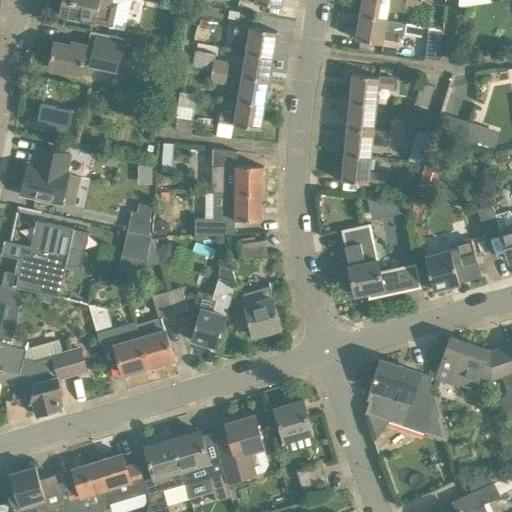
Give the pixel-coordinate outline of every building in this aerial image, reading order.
[(130,0),(64,0),(61,14),(111,24),(111,25),(125,28),(130,0)] [(362,0),(360,15),(387,19),(389,9),(404,12),(405,8),(420,11),(420,7),(430,8),(431,2),(428,2),(417,0),(362,0)] [(356,39),(398,47),(399,36),(384,34),(387,19),(360,15),(356,39)] [(249,38),(247,52),(273,56),(277,32),(236,25),(234,35),(249,38)] [(55,42),(49,68),(81,75),(82,73),(90,75),(96,71),(97,67),(116,72),(123,39),(90,32),(87,45),(72,42),(72,45),(55,42)] [(440,58),(442,36),(442,35),(428,34),(426,57),(440,58)] [(193,67),(209,69),(212,70),(212,71),(227,73),(229,63),(215,61),(216,54),(211,53),(196,50),(193,67)] [(247,52),(243,76),(269,80),(273,56),(247,52)] [(225,84),(227,73),(212,71),(210,81),(225,84)] [(350,101),(377,104),(378,88),(394,89),(395,79),(352,74),(350,101)] [(265,104),(269,80),(243,76),(239,100),(265,104)] [(422,82),(418,94),(415,104),(428,108),(435,87),(422,82)] [(192,95),(180,93),(176,117),(175,126),(180,132),(195,133),(197,120),(192,119),(196,95),(192,95)] [(261,129),(265,104),(239,100),(236,114),(221,112),(219,122),(261,129)] [(374,130),(377,104),(350,101),(347,128),(374,130)] [(36,127),(69,133),(74,109),(41,103),(36,127)] [(390,132),(405,134),(406,123),(391,122),(390,132)] [(390,132),(374,130),(347,128),(344,154),(371,157),(373,145),(389,146),(389,143),(404,144),(405,134),(390,132)] [(69,173),(66,172),(70,155),(39,148),(33,173),(26,171),(21,195),(62,204),(69,173)] [(225,176),(225,193),(263,193),(263,166),(237,166),(237,151),(212,149),(212,176),(225,176)] [(342,181),(384,185),(385,175),(370,173),(371,157),(344,154),(342,181)] [(263,193),(225,193),(214,192),(214,218),(195,218),(195,236),(235,234),(235,220),(263,220),(263,193)] [(370,196),(371,215),(399,213),(398,195),(370,196)] [(149,236),(151,206),(139,204),(137,213),(132,211),(128,231),(149,236)] [(485,235),(501,231),(495,214),(493,206),(477,210),(485,235)] [(511,214),(511,212),(509,210),(495,214),(501,231),(510,262),(511,261),(511,214)] [(40,222),(35,247),(11,242),(8,256),(19,259),(16,273),(20,274),(17,287),(60,297),(67,268),(81,272),(90,233),(40,222)] [(342,231),(349,266),(355,296),(369,293),(370,297),(369,297),(369,298),(412,289),(407,266),(381,272),(370,224),(342,231)] [(135,234),(131,254),(130,254),(130,255),(147,259),(152,236),(149,236),(128,231),(127,232),(135,234)] [(482,277),(471,239),(460,242),(461,246),(424,256),(434,290),(482,277)] [(265,240),(241,244),(244,261),(268,257),(265,240)] [(217,347),(235,282),(232,270),(220,266),(220,267),(219,278),(212,299),(216,300),(213,311),(200,308),(191,340),(217,347)] [(11,287),(15,273),(5,271),(1,285),(11,287)] [(0,368),(21,373),(25,348),(10,344),(24,291),(1,285),(0,284),(0,298),(7,301),(2,326),(0,325),(0,368)] [(168,291),(175,314),(188,310),(181,287),(168,291)] [(281,328),(270,287),(242,295),(245,306),(233,309),(239,327),(250,324),(254,336),(281,328)] [(174,359),(166,330),(165,330),(162,318),(175,314),(168,291),(153,296),(160,318),(136,325),(140,337),(149,367),(174,359)] [(110,330),(115,345),(123,374),(149,367),(140,337),(136,325),(135,322),(112,329),(107,310),(89,305),(97,333),(110,330)] [(489,379),(503,374),(511,370),(511,357),(508,346),(492,351),(488,350),(453,337),(451,336),(438,378),(460,386),(462,382),(476,387),(480,376),(489,379)] [(25,348),(21,373),(37,376),(30,402),(34,400),(38,415),(61,409),(56,394),(63,392),(59,378),(86,371),(81,349),(63,353),(60,340),(28,348),(25,348)] [(369,402),(366,413),(389,421),(394,403),(420,412),(418,419),(432,424),(437,406),(429,376),(381,360),(374,379),(367,400),(369,402)] [(30,402),(37,376),(21,373),(0,368),(0,383),(16,387),(12,402),(29,406),(30,402)] [(511,370),(503,374),(509,393),(507,393),(503,398),(502,403),(504,410),(508,413),(511,414),(511,370)] [(285,441),(313,432),(307,413),(309,412),(308,412),(307,412),(304,400),(275,409),(285,441)] [(264,448),(261,434),(255,415),(226,423),(230,437),(215,441),(227,483),(257,474),(251,452),(264,448)] [(182,471),(210,462),(200,431),(172,439),(182,471)] [(169,511),(163,491),(186,484),(182,471),(172,439),(144,447),(153,478),(142,481),(143,484),(146,493),(146,492),(149,502),(146,511),(169,511)] [(146,493),(143,484),(142,481),(137,464),(125,467),(121,454),(97,462),(106,492),(106,500),(105,505),(146,493)] [(76,482),(64,486),(58,488),(63,504),(60,511),(102,511),(105,505),(106,500),(106,492),(97,462),(72,469),(76,482)] [(297,471),(302,490),(328,483),(322,464),(297,471)] [(60,511),(63,504),(58,488),(54,475),(39,480),(35,466),(10,474),(16,494),(9,496),(13,509),(13,511),(60,511)] [(231,498),(227,483),(224,473),(208,477),(215,502),(231,498)] [(501,497),(494,482),(468,494),(474,506),(463,511),(461,511),(460,510),(456,511),(486,511),(487,511),(485,504),(501,497)]
